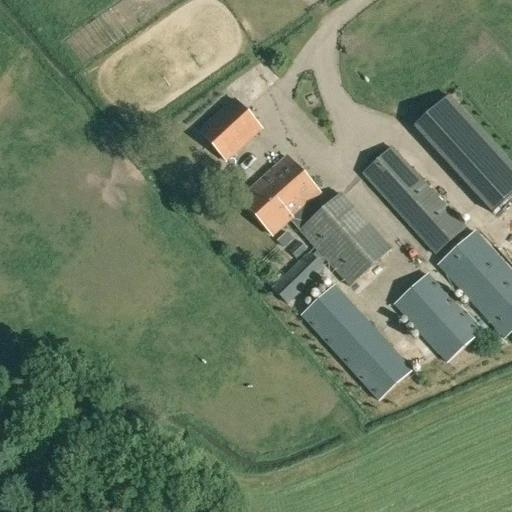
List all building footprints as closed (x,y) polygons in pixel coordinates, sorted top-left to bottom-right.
[(419,128),(497,215),(511,201),(511,162),(453,97),(419,128)] [(234,100),(198,134),(227,165),(263,131),(234,100)] [(391,150),(362,176),(435,256),(464,231),(458,225),(391,150)] [(320,194),(287,157),(240,200),(273,237),(291,221),(301,233),(316,218),(306,206),(320,194)] [(392,249),(342,194),(301,233),(350,287),(392,249)] [(492,326),(511,306),(511,273),(475,233),(438,266),(492,326)] [(289,304),(325,269),(310,253),(272,289),(289,304)] [(448,364),(481,334),(429,275),(395,305),(448,364)] [(380,401),(413,371),(336,286),(303,316),(380,401)]
